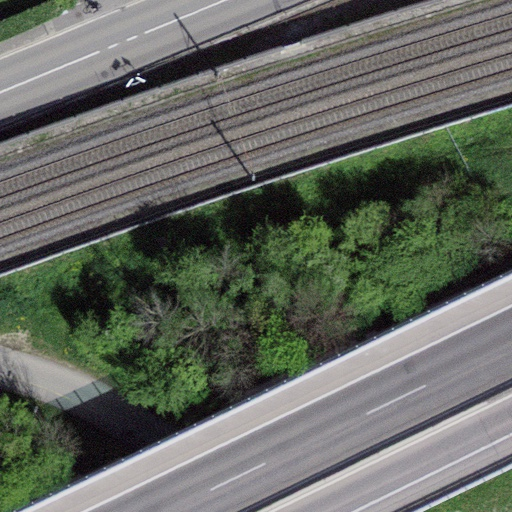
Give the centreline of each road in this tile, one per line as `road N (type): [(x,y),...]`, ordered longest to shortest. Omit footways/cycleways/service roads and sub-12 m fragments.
road 1 (motorway): [(511,343),(161,511)]
road 2 (residential): [(0,373),(70,393),(278,511)]
road 3 (primary): [(0,89),(218,0)]
road 4 (motorway): [(308,511),(511,414)]
